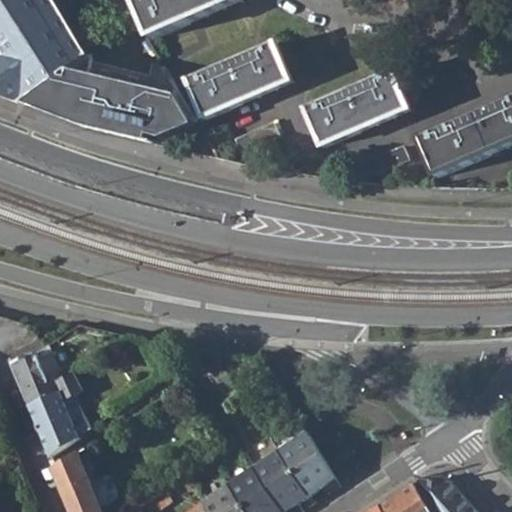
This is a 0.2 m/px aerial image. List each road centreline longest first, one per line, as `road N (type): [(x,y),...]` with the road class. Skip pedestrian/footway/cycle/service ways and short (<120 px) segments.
road 1 (primary): [(511,237),(443,235),(208,201),(0,139)]
road 2 (primary): [(511,255),(412,259),(259,244),(122,213),(0,173)]
road 3 (primary): [(0,230),(174,286),(452,323)]
road 4 (primary): [(0,270),(261,320)]
road 5 (residential): [(261,320),(387,387),(456,442)]
road 6 (primary): [(261,320),(357,328),(452,323)]
road 7 (residential): [(456,442),(411,462),(340,511)]
